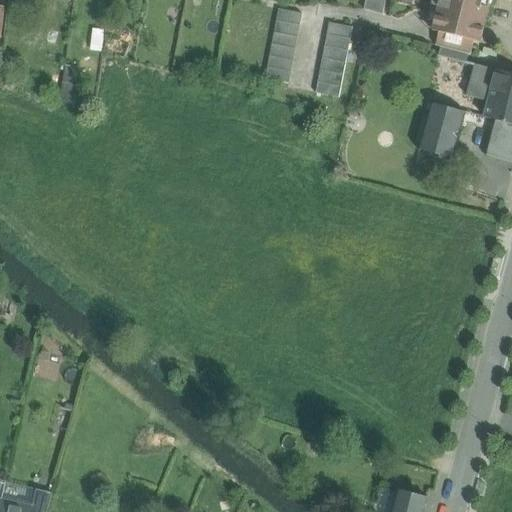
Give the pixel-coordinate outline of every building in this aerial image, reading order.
[(411,0),(414,0),(419,2),(419,0),(433,0),(426,28),(433,30),(433,32),(439,33),(440,31),(475,40),(474,42),(481,44),(491,0),(411,0)] [(302,14),(279,10),(265,80),(289,85),(302,14)] [(353,28),(329,24),(316,94),(339,98),(353,28)] [(475,40),(440,31),(439,33),(436,47),(441,48),(468,56),(470,56),(474,42),(475,40)] [(468,56),(441,48),(439,57),(453,61),(452,61),(466,65),(468,56)] [(497,72),(476,66),(468,97),(489,103),(497,72)] [(511,75),(497,72),(489,103),(485,118),(497,122),(511,125),(511,75)] [(466,113),(432,104),(419,151),(453,161),(466,113)] [(511,125),(497,122),(488,156),(511,162),(511,125)] [(47,511),(53,494),(36,490),(32,507),(33,507),(32,511),(47,511)] [(424,511),(428,500),(397,492),(392,511),(424,511)] [(32,507),(2,500),(0,509),(0,511),(32,511),(33,507),(32,507)]
